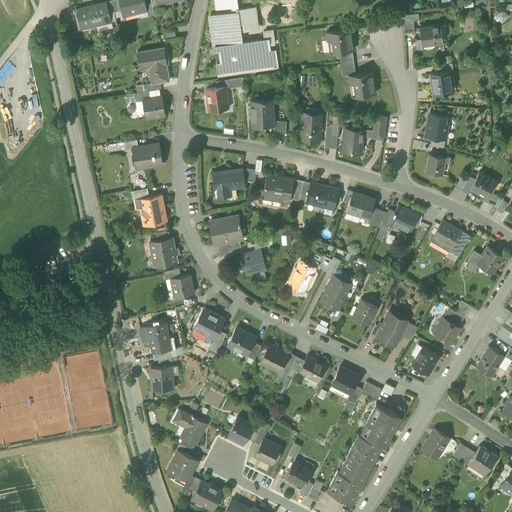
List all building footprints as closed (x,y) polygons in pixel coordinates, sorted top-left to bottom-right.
[(109,12),(114,11),(111,0),(110,0),(106,1),(109,12)] [(118,0),(111,0),(114,11),(121,10),(118,0)] [(118,0),(121,10),(123,16),(147,10),(146,4),(144,0),(118,0)] [(236,10),(238,10),(236,0),(216,0),(218,9),(232,7),(233,13),(237,12),(236,10)] [(420,0),(414,0),(412,6),(420,8),(423,1),(420,0)] [(77,8),(81,28),(99,24),(98,22),(110,19),(109,12),(106,1),(77,8)] [(154,14),(153,6),(152,2),(146,4),(147,10),(148,15),(154,14)] [(236,10),(237,12),(238,12),(240,24),(243,24),(244,31),(257,29),(254,8),(238,10),(236,10)] [(509,16),(502,10),(493,18),(497,22),(499,20),(502,23),(509,16)] [(242,43),(240,24),(238,12),(237,12),(233,13),(210,16),(215,51),(224,50),(224,54),(221,55),(222,63),(217,64),(218,74),(278,66),(275,50),(269,50),(269,44),(275,44),(273,30),(264,31),(265,40),(242,43)] [(404,21),(404,33),(414,32),(414,20),(404,21)] [(434,43),(435,45),(443,44),(441,25),(420,28),(421,39),(422,45),(434,43)] [(332,40),(333,52),(340,52),(353,50),(350,28),(326,31),(328,41),(332,40)] [(152,82),(152,83),(160,82),(169,80),(166,65),(167,65),(165,47),(136,51),(139,69),(141,69),(141,68),(149,67),(152,82)] [(340,52),(342,63),(355,62),(353,50),(340,52)] [(443,64),(452,63),(451,54),(442,56),(443,64)] [(356,74),(355,62),(342,63),(344,75),(349,75),(356,74)] [(437,65),(438,72),(451,70),(453,69),(452,63),(443,64),(437,65)] [(429,73),(433,94),(450,92),(448,77),(452,77),(451,70),(438,72),(429,73)] [(354,83),(356,96),(375,93),(372,71),(356,74),(349,75),(350,84),(354,83)] [(243,77),(229,79),(230,87),(238,86),(243,85),(243,77)] [(215,81),(216,88),(225,87),(226,87),(230,87),(229,79),(215,81)] [(143,84),(144,91),(149,90),(161,88),(160,82),(152,83),(152,82),(143,84)] [(206,89),(209,110),(228,107),(226,87),(225,87),(216,88),(206,89)] [(150,97),(149,90),(144,91),(134,92),(135,101),(143,99),(142,99),(150,97)] [(143,99),(145,117),(165,114),(162,95),(150,97),(142,99),(143,99)] [(250,100),(251,127),(266,126),(266,124),(274,123),(274,126),(275,126),(275,120),(274,99),(273,99),(273,102),(265,102),(265,99),(250,100)] [(302,139),(320,140),(322,113),(316,112),(306,111),(302,111),(301,119),(304,119),(302,139)] [(432,138),(445,140),(448,124),(445,124),(446,116),(429,113),(425,136),(432,138)] [(377,130),(375,130),(374,137),(383,139),(386,116),(376,114),(375,121),(378,121),(377,130)] [(273,133),(285,134),(286,121),(275,120),(275,126),(274,126),(273,133)] [(332,134),(338,135),(339,125),(332,124),(329,123),(329,126),(332,127),(332,134)] [(324,147),(336,148),(338,135),(332,134),(332,127),(329,126),(326,126),(324,147)] [(342,151),(362,153),(364,136),(364,129),(345,127),(342,151)] [(364,136),(374,137),(375,130),(364,129),(364,136)] [(125,141),(126,148),(132,147),(139,145),(137,138),(125,141)] [(431,144),(443,148),(445,140),(432,138),(431,144)] [(132,147),(135,169),(163,164),(160,142),(139,145),(132,147)] [(426,171),(442,174),(445,156),(429,153),(426,171)] [(256,159),(255,170),(255,172),(261,172),(263,160),(256,159)] [(213,171),(216,196),(226,195),(225,188),(231,187),(244,186),(243,181),(242,168),(213,171)] [(243,181),(253,183),(255,172),(255,170),(242,168),(243,181)] [(477,192),(486,196),(489,190),(490,191),(496,180),(478,171),(475,178),(470,188),(478,191),(477,192)] [(281,200),(289,202),(290,199),(293,179),(293,178),(266,174),(262,197),(264,198),(273,199),(274,196),(281,198),(281,200)] [(461,189),(467,180),(461,176),(455,186),(461,189)] [(467,180),(461,189),(468,192),(470,188),(475,178),(470,176),(467,180)] [(290,199),(299,201),(303,181),(295,179),(293,179),(290,199)] [(311,183),(303,181),(299,201),(306,202),(311,183)] [(326,207),(334,209),(338,188),(311,182),(311,183),(306,202),(326,207)] [(132,190),(134,199),(140,198),(149,196),(147,187),(132,190)] [(343,202),(349,204),(353,192),(347,190),(343,202)] [(484,200),(494,206),(500,195),(490,191),(489,190),(486,196),(484,200)] [(369,219),(373,208),(376,200),(353,192),(349,204),(347,211),(361,216),(369,219)] [(140,198),(145,223),(166,219),(162,203),(164,203),(162,193),(149,196),(140,198)] [(500,195),(494,206),(497,207),(502,199),(503,197),(500,195)] [(496,209),(502,213),(506,207),(505,207),(508,202),(502,199),(497,207),(496,209)] [(390,223),(411,232),(419,213),(398,205),(395,212),(390,223)] [(334,209),(326,207),(324,213),(332,215),(334,209)] [(367,223),(380,227),(387,212),(373,208),(369,219),(367,223)] [(388,209),(387,212),(380,227),(387,230),(390,223),(395,212),(388,209)] [(361,216),(347,211),(344,218),(359,223),(361,216)] [(210,219),(215,243),(218,242),(239,238),(242,237),(239,225),(241,225),(240,220),(239,220),(237,214),(210,219)] [(432,237),(441,242),(450,248),(451,248),(453,244),(461,230),(442,219),(432,237)] [(387,230),(380,227),(376,237),(383,240),(387,230)] [(155,231),(157,238),(170,236),(168,229),(155,231)] [(453,244),(462,249),(470,236),(461,230),(453,244)] [(253,240),(256,249),(273,244),(269,231),(253,240)] [(291,234),(282,235),(283,244),(292,244),(291,234)] [(150,240),(155,265),(177,261),(175,253),(178,253),(177,247),(174,247),(172,236),(170,236),(157,238),(150,240)] [(218,242),(220,256),(240,246),(239,238),(218,242)] [(462,249),(453,244),(451,248),(450,248),(449,250),(459,256),(462,249)] [(479,264),(491,272),(502,254),(487,245),(481,254),(474,250),(467,261),(477,267),(479,264)] [(241,254),(247,274),(254,272),(264,269),(266,269),(261,249),(241,254)] [(316,266),(321,256),(316,254),(311,263),(316,266)] [(325,271),(327,269),(331,259),(322,254),(321,256),(316,266),(325,271)] [(332,258),(331,259),(327,269),(334,272),(339,261),(332,258)] [(288,283),(304,291),(315,269),(299,261),(288,283)] [(377,266),(368,261),(364,270),(373,274),(377,266)] [(164,270),(165,278),(172,277),(171,277),(181,275),(179,267),(164,270)] [(266,278),(264,269),(254,272),(256,281),(266,278)] [(172,277),(175,296),(193,293),(189,273),(181,275),(171,277),(172,277)] [(333,274),(327,287),(345,295),(351,283),(333,274)] [(338,309),(345,295),(327,287),(321,300),(338,309)] [(428,294),(419,289),(413,298),(422,304),(428,294)] [(353,316),(369,324),(377,306),(362,298),(353,316)] [(462,300),(455,310),(465,316),(471,305),(462,300)] [(214,337),(214,338),(218,330),(225,318),(203,307),(193,327),(195,325),(207,331),(205,333),(214,337)] [(443,317),(449,321),(452,315),(455,310),(449,307),(443,317)] [(388,311),(407,320),(408,318),(389,309),(388,311)] [(455,310),(452,315),(462,321),(465,316),(455,310)] [(376,336),(395,345),(401,332),(407,321),(407,320),(388,311),(381,326),(376,335),(376,336)] [(459,326),(462,321),(452,315),(449,321),(459,326)] [(431,327),(436,330),(441,320),(436,317),(431,327)] [(434,332),(451,342),(460,327),(459,326),(449,321),(443,317),(441,320),(436,330),(434,332)] [(149,336),(152,352),(157,351),(168,349),(166,337),(167,337),(164,321),(140,325),(142,337),(149,336)] [(401,332),(412,337),(418,326),(407,321),(401,332)] [(511,332),(511,330),(511,325),(505,321),(502,326),(511,332)] [(315,328),(326,333),(328,328),(318,323),(315,328)] [(371,333),(376,335),(381,326),(375,323),(371,333)] [(193,327),(205,333),(207,331),(195,325),(193,327)] [(247,353),(254,340),(256,336),(236,326),(227,344),(233,348),(234,347),(247,353)] [(508,336),(511,332),(502,326),(499,330),(508,336)] [(208,347),(217,351),(226,334),(218,330),(214,338),(214,337),(208,347)] [(505,341),(508,336),(499,330),(496,334),(505,341)] [(246,354),(254,358),(262,344),(254,340),(247,353),(246,354)] [(260,361),(280,371),(286,358),(287,356),(289,353),(269,343),(260,361)] [(412,354),(417,357),(423,346),(418,343),(412,354)] [(476,366),(492,376),(505,355),(489,345),(476,366)] [(412,364),(428,374),(439,355),(423,346),(417,357),(412,364)] [(157,351),(158,358),(171,356),(169,349),(168,349),(157,351)] [(317,380),(318,381),(327,364),(319,360),(318,362),(312,359),(312,357),(307,354),(302,363),(298,371),(310,377),(311,375),(318,379),(317,380)] [(171,364),(171,356),(158,358),(159,365),(168,364),(168,365),(171,364)] [(286,377),(287,375),(295,360),(287,356),(286,358),(288,359),(281,372),(280,374),(286,377)] [(280,371),(281,372),(288,359),(286,358),(280,371)] [(302,363),(295,360),(287,375),(292,378),(296,370),(298,371),(302,363)] [(274,380),(282,384),(286,377),(280,374),(281,372),(280,371),(260,361),(259,363),(278,373),(274,380)] [(150,366),(152,389),(174,387),(172,373),(169,373),(168,365),(168,364),(159,365),(150,366)] [(350,393),(351,393),(355,385),(359,376),(342,367),(333,384),(350,393)] [(287,375),(286,377),(282,384),(288,386),(292,378),(287,375)] [(377,400),(382,390),(382,389),(366,381),(362,389),(361,392),(377,400)] [(386,383),(382,389),(382,390),(391,395),(395,388),(386,383)] [(355,402),(361,392),(362,389),(355,385),(351,393),(350,393),(347,398),(355,402)] [(361,433),(361,434),(381,444),(381,445),(384,446),(400,416),(400,415),(377,403),(376,404),(378,405),(363,434),(361,433)] [(378,405),(376,404),(361,433),(363,434),(378,405)] [(173,420),(186,427),(187,423),(178,419),(183,410),(179,408),(173,420)] [(196,444),(207,422),(194,415),(194,414),(193,413),(192,414),(183,410),(178,419),(187,423),(186,427),(180,437),(183,438),(196,444)] [(240,437),(245,440),(247,438),(253,425),(237,417),(228,434),(231,436),(239,440),(240,437)] [(254,442),(254,441),(264,422),(256,418),(253,425),(247,438),(254,442)] [(270,425),(264,422),(254,441),(260,444),(263,438),(264,438),(270,425)] [(422,450),(436,458),(449,437),(435,428),(422,450)] [(361,482),(381,445),(381,444),(361,434),(360,433),(359,434),(361,435),(342,471),(340,471),(362,482),(361,482)] [(361,435),(359,434),(340,471),(342,471),(361,435)] [(181,443),(193,450),(196,444),(183,438),(181,443)] [(255,454),(272,463),(279,450),(271,446),(272,443),(264,438),(263,438),(260,444),(255,454)] [(453,455),(459,459),(466,447),(460,443),(453,455)] [(287,456),(294,460),(300,448),(293,444),(287,456)] [(470,463),(486,473),(497,456),(480,445),(475,453),(469,462),(470,463)] [(475,453),(466,447),(459,459),(468,465),(470,463),(469,462),(475,453)] [(186,480),(187,480),(190,474),(195,465),(192,464),(196,458),(178,448),(167,470),(186,480)] [(303,486),(306,480),(312,470),(294,461),(286,477),(291,479),(290,481),(296,484),(297,483),(303,486)] [(492,483),(498,487),(501,484),(500,484),(511,467),(505,463),(492,483)] [(501,484),(511,492),(511,467),(500,484),(501,484)] [(361,483),(362,482),(340,471),(338,470),(338,471),(340,472),(330,490),(329,490),(328,490),(351,502),(352,501),(351,501),(361,483)] [(340,472),(338,471),(329,490),(330,490),(340,472)] [(187,494),(190,489),(196,477),(190,474),(187,480),(186,480),(181,491),(187,494)] [(200,479),(196,477),(190,489),(194,491),(200,479)] [(205,505),(213,509),(222,490),(214,486),(214,487),(207,484),(208,483),(200,479),(194,491),(191,498),(193,495),(198,498),(207,503),(205,505)] [(299,492),(307,496),(313,486),(314,484),(306,480),(303,486),(299,492)] [(324,491),(313,486),(307,496),(318,502),(324,491)] [(191,498),(205,505),(207,503),(198,498),(193,495),(191,498)] [(249,511),(251,509),(232,499),(224,511),(249,511)]
